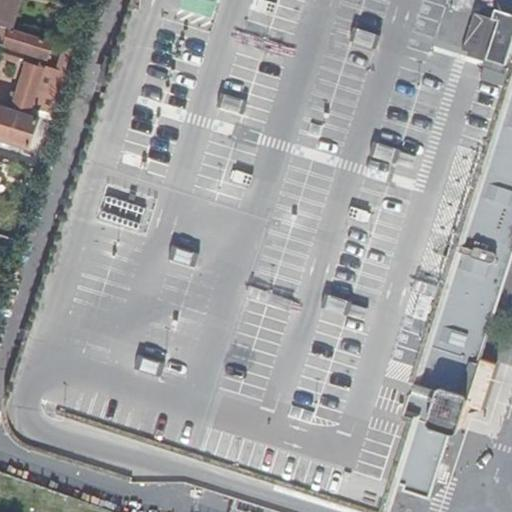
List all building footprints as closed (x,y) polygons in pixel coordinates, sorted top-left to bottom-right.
[(0,0),(0,24),(9,27),(18,0),(0,0)] [(511,0),(173,0),(172,0),(133,0),(116,54),(118,54),(103,99),(115,103),(111,117),(116,118),(117,118),(113,132),(112,131),(93,125),(58,231),(75,236),(57,292),(61,294),(78,299),(57,362),(43,405),(140,436),(373,511),(386,511),(397,481),(408,485),(406,490),(434,498),(453,433),(457,434),(467,404),(481,409),(490,379),(496,362),(482,358),(507,283),(511,267),(511,0)] [(26,33),(12,28),(7,45),(48,57),(53,41),(26,33)] [(75,48),(65,44),(57,69),(67,72),(70,62),(75,48)] [(116,54),(93,125),(112,131),(113,132),(117,118),(116,118),(111,117),(115,103),(103,99),(118,54),(116,54)] [(43,115),(53,118),(58,100),(67,72),(57,69),(44,65),(43,68),(29,64),(24,76),(15,107),(43,115)] [(0,106),(0,137),(30,146),(38,118),(0,106)] [(30,146),(0,137),(0,143),(28,152),(30,146)] [(28,400),(43,405),(57,362),(78,299),(61,294),(57,292),(75,236),(58,231),(6,394),(28,400)]
